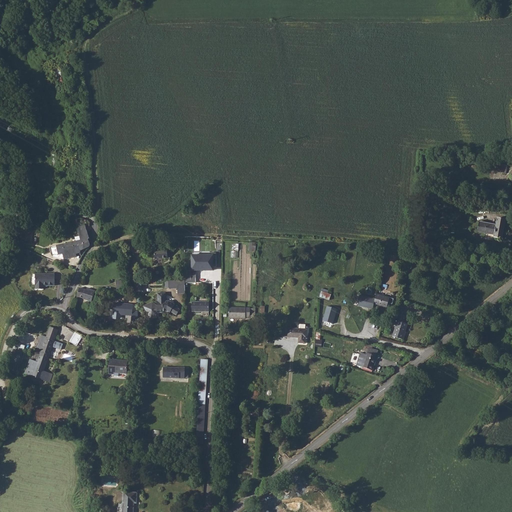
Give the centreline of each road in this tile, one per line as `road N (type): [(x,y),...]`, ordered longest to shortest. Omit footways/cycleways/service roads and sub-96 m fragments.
road 1 (tertiary): [(231,511),(511,283)]
road 2 (unclassified): [(207,511),(209,353),(192,341),(89,333),(63,311)]
road 3 (track): [(209,353),(217,341),(215,235),(188,233)]
road 4 (unknown): [(292,345),(289,464)]
